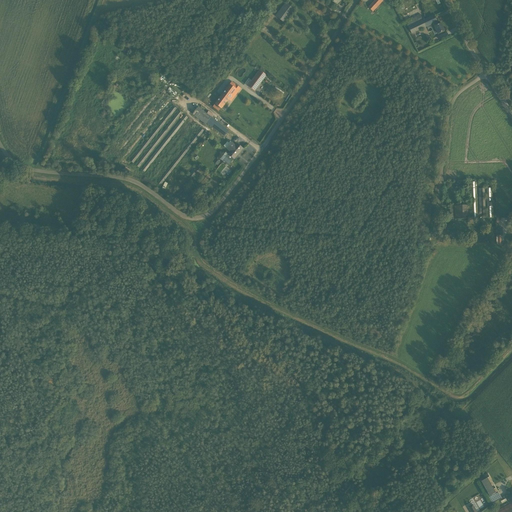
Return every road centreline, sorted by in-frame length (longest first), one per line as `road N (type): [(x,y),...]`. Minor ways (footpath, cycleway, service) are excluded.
road 1 (unclassified): [(0,146),(33,169),(129,178),(177,212),(202,216),(262,146),(357,0)]
road 2 (track): [(177,212),(202,261),(227,280),(448,393),(467,393),(511,348)]
road 3 (unclassified): [(434,237),(449,108),(485,74)]
